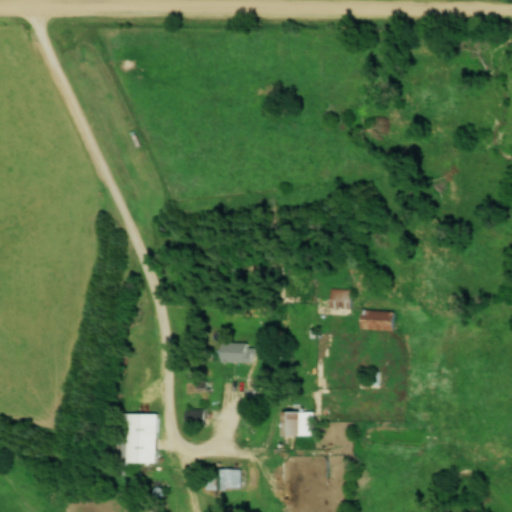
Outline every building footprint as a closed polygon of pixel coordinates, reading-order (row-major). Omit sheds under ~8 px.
[(351,308),(351,289),(331,289),(331,301),(342,301),(342,308),(351,308)] [(393,329),(393,310),(361,310),(361,329),(393,329)] [(220,343),(220,361),(254,361),(254,343),(220,343)] [(186,422),(198,422),(198,411),(186,411),(186,422)] [(314,411),(281,411),(281,436),(314,436),(314,411)] [(114,414),(115,474),(129,474),(129,463),(157,463),(157,414),(114,414)] [(240,469),(206,469),(206,490),(240,490),(240,469)]
